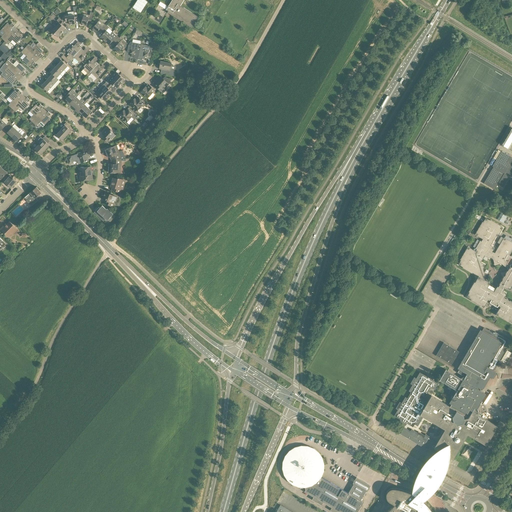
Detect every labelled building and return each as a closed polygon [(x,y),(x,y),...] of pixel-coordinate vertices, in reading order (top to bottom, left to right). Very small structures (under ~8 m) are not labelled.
[(137,0),(133,7),(141,12),(148,1),(146,0),(137,0)] [(173,16),(192,28),(198,17),(180,6),(183,0),(211,0),(213,1),(214,0),(172,0),(166,10),(168,11),(167,12),(165,16),(171,20),(173,16)] [(74,12),(68,13),(68,16),(65,16),(65,18),(65,20),(65,22),(69,22),(69,25),(75,24),(75,19),(78,18),(76,7),(73,7),(74,12)] [(86,26),(88,21),(91,22),(93,13),(90,12),(89,18),(83,16),(81,25),(86,26)] [(55,27),(62,33),(66,29),(62,25),(64,23),(59,18),(57,21),(59,23),(55,27)] [(96,33),(99,29),(102,31),(106,26),(100,20),(97,23),(91,29),(96,33)] [(5,41),(13,33),(10,30),(14,25),(12,23),(10,25),(7,23),(1,30),(5,33),(1,38),(5,41)] [(102,31),(104,33),(100,37),(105,41),(110,35),(106,31),(109,28),(106,26),(102,31)] [(62,33),(55,27),(51,31),(49,29),(47,31),(52,36),(54,34),(58,37),(62,33)] [(18,45),(20,43),(22,41),(20,39),(22,37),(20,35),(22,33),(20,30),(15,35),(13,33),(5,41),(8,45),(11,42),(14,46),(17,43),(18,45)] [(109,45),(112,41),(115,43),(119,38),(113,32),(110,35),(105,41),(109,45)] [(117,53),(123,47),(125,48),(127,43),(122,39),(123,38),(121,36),(119,38),(115,43),(117,45),(113,49),(117,53)] [(25,48),(33,56),(36,54),(41,58),(43,56),(41,53),(43,51),(40,49),(43,46),(39,42),(33,49),(28,45),(25,48)] [(138,59),(140,48),(141,44),(131,42),(128,46),(127,52),(130,52),(130,54),(132,54),(131,57),(135,57),(135,59),(138,59)] [(0,45),(0,48),(4,53),(1,55),(6,60),(9,57),(5,52),(9,49),(3,43),(0,45)] [(141,44),(140,48),(138,59),(141,60),(141,59),(145,59),(145,57),(147,57),(148,56),(150,56),(152,47),(141,44)] [(67,63),(81,49),(79,46),(78,48),(75,45),(73,47),(72,45),(67,51),(69,53),(67,55),(68,55),(66,58),(63,55),(61,57),(67,63)] [(31,59),(33,56),(25,48),(21,52),(26,56),(22,60),(29,66),(31,64),(33,66),(36,63),(31,59)] [(81,49),(67,63),(69,65),(72,62),(73,60),(77,64),(78,62),(80,63),(85,57),(84,56),(85,54),(82,52),(83,51),(81,49)] [(58,65),(64,70),(68,66),(60,59),(61,60),(60,61),(59,60),(58,62),(60,63),(58,65)] [(5,64),(8,67),(17,75),(19,72),(24,77),(26,74),(24,72),(26,70),(19,63),(16,67),(11,63),(8,60),(5,64)] [(86,75),(87,76),(98,64),(96,62),(95,63),(92,60),(90,62),(89,61),(83,66),(85,68),(82,71),(86,74),(86,75)] [(160,61),(159,69),(161,70),(160,74),(174,76),(175,71),(170,70),(171,64),(160,61)] [(14,77),(17,75),(8,67),(5,64),(4,63),(3,66),(0,69),(0,70),(3,73),(5,71),(9,75),(5,78),(12,85),(14,82),(17,84),(19,82),(14,77)] [(98,64),(87,76),(88,77),(89,77),(91,77),(93,79),(93,81),(93,82),(96,84),(100,79),(98,77),(102,73),(100,72),(102,70),(99,67),(100,66),(98,64)] [(53,68),(60,74),(64,70),(58,65),(56,67),(55,66),(54,67),(54,68),(53,67),(53,68)] [(56,78),(57,78),(60,74),(53,68),(53,69),(52,68),(51,70),(52,71),(50,73),(52,74),(56,78)] [(123,74),(118,69),(116,72),(118,74),(114,78),(121,84),(125,80),(121,76),(123,74)] [(48,78),(54,84),(58,80),(57,78),(56,78),(52,74),(50,76),(49,75),(48,76),(49,77),(48,77),(47,77),(48,78)] [(165,76),(163,79),(160,76),(155,82),(157,84),(154,86),(163,94),(166,90),(164,88),(173,79),(167,78),(165,76)] [(51,88),(54,84),(48,78),(47,79),(47,78),(46,79),(47,80),(45,82),(51,88)] [(111,87),(113,85),(117,88),(121,84),(114,78),(113,80),(110,78),(108,80),(106,82),(111,87)] [(45,82),(43,84),(42,83),(41,84),(41,85),(40,85),(47,92),(51,88),(45,82)] [(106,82),(104,85),(100,89),(102,91),(109,97),(113,93),(109,89),(111,87),(106,82)] [(147,87),(146,87),(146,86),(144,88),(141,92),(147,98),(153,93),(152,93),(155,90),(149,85),(147,87)] [(67,103),(69,104),(76,97),(79,95),(77,94),(72,89),(65,97),(67,98),(66,99),(68,102),(67,103)] [(12,109),(20,100),(17,98),(22,93),(19,90),(17,93),(15,91),(8,98),(12,101),(8,105),(12,109)] [(105,101),(109,97),(102,91),(99,95),(96,93),(94,95),(99,100),(101,98),(105,101)] [(76,97),(69,104),(71,106),(72,105),(74,107),(80,100),(76,97)] [(135,98),(134,99),(129,104),(137,111),(142,106),(142,105),(144,103),(138,97),(136,99),(135,98)] [(23,102),(20,100),(12,109),(16,112),(20,108),(23,111),(30,104),(27,102),(30,100),(27,98),(23,102)] [(84,105),(86,103),(85,101),(82,98),(80,100),(74,107),(76,109),(75,110),(77,112),(84,104),(84,105)] [(30,125),(33,123),(41,114),(38,112),(43,107),(40,104),(38,107),(36,105),(29,111),(33,115),(29,119),(31,121),(29,124),(30,125)] [(84,104),(77,112),(79,113),(80,112),(82,114),(88,108),(84,105),(84,104)] [(94,109),(93,108),(91,111),(88,108),(82,114),(86,118),(94,109)] [(125,111),(124,110),(119,116),(126,123),(131,117),(134,115),(127,109),(125,111)] [(44,116),(41,114),(33,123),(37,126),(39,124),(43,127),(44,125),(45,125),(51,118),(49,116),(51,114),(48,112),(44,116)] [(6,129),(11,124),(9,122),(6,124),(2,120),(0,121),(0,129),(1,130),(0,130),(0,131),(4,127),(6,129)] [(60,130),(66,136),(71,131),(72,132),(69,129),(71,127),(66,122),(64,125),(65,126),(60,130)] [(12,137),(17,131),(13,127),(13,126),(11,124),(6,129),(9,131),(6,134),(7,133),(12,137)] [(107,143),(110,139),(111,140),(115,135),(111,132),(112,131),(108,127),(101,133),(104,136),(105,135),(106,137),(104,139),(107,143)] [(502,145),(508,149),(511,140),(511,128),(502,145)] [(62,140),(66,136),(60,130),(56,135),(55,134),(53,136),(61,143),(63,141),(63,142),(63,141),(62,140)] [(22,135),(17,131),(12,137),(16,141),(15,142),(16,143),(20,138),(22,140),(27,135),(25,133),(22,135)] [(43,140),(39,144),(45,150),(49,145),(50,146),(48,144),(50,141),(44,137),(42,139),(43,140)] [(45,150),(39,144),(35,149),(34,148),(32,150),(36,155),(38,153),(42,156),(41,155),(45,150)] [(121,159),(116,145),(105,149),(108,158),(110,157),(111,160),(121,159)] [(67,158),(69,164),(73,163),(73,162),(77,160),(78,164),(81,164),(81,163),(88,161),(87,157),(89,157),(87,150),(78,154),(71,157),(71,156),(67,158)] [(511,175),(511,157),(501,151),(492,167),(494,168),(485,184),(495,190),(499,183),(505,186),(511,175)] [(108,173),(120,173),(121,159),(111,160),(111,164),(109,164),(108,173)] [(92,179),(91,167),(79,168),(80,181),(92,179)] [(10,176),(9,178),(7,176),(5,178),(7,180),(5,182),(8,185),(7,186),(10,188),(16,181),(13,178),(10,176)] [(120,193),(121,190),(120,189),(122,179),(118,178),(117,179),(113,178),(110,187),(112,188),(112,191),(120,193)] [(41,192),(37,187),(24,198),(32,206),(38,201),(35,198),(38,195),(39,195),(38,195),(41,192)] [(102,199),(106,201),(104,204),(106,205),(110,206),(113,207),(117,197),(105,192),(102,199)] [(102,206),(100,208),(99,207),(94,213),(103,221),(106,219),(107,221),(113,214),(107,209),(106,210),(102,206)] [(501,213),(497,219),(503,222),(507,216),(501,213)] [(500,307),(495,315),(508,322),(509,322),(511,323),(511,301),(504,297),(506,294),(503,291),(505,287),(509,290),(511,285),(511,242),(503,238),(494,253),(492,252),(494,248),(491,246),(496,236),(497,237),(503,228),(500,226),(500,225),(490,220),(485,218),(483,222),(482,222),(474,235),(482,239),(481,241),(480,241),(475,249),(476,249),(475,251),(467,247),(460,260),(461,260),(458,265),(463,267),(462,268),(472,274),(472,273),(478,277),(475,282),(474,282),(468,292),(469,292),(466,297),(471,299),(470,300),(483,308),(488,300),(490,301),(489,303),(497,307),(498,306),(500,307)] [(0,229),(8,237),(11,234),(13,235),(18,229),(10,222),(7,225),(6,224),(0,229)] [(425,446),(435,452),(443,456),(444,454),(449,457),(450,458),(453,459),(462,443),(463,441),(466,437),(465,436),(466,434),(473,438),(486,445),(497,426),(489,421),(482,417),(483,415),(478,412),(477,409),(480,404),(486,394),(477,389),(478,387),(481,389),(483,388),(490,377),(492,378),(495,372),(493,371),(500,360),(510,343),(509,340),(495,332),(494,334),(484,328),(482,331),(480,330),(457,368),(459,369),(457,373),(464,376),(460,378),(455,375),(448,371),(446,373),(444,372),(440,378),(439,380),(445,384),(452,387),(448,394),(453,396),(449,403),(451,404),(450,406),(431,395),(427,402),(419,397),(421,395),(425,397),(430,387),(435,390),(438,383),(432,380),(434,378),(428,375),(427,374),(426,376),(420,372),(416,379),(414,377),(410,384),(412,385),(409,391),(411,392),(407,398),(405,397),(401,403),(399,402),(396,409),(398,410),(394,416),(400,420),(399,422),(405,426),(407,424),(413,427),(415,424),(418,426),(423,417),(444,429),(437,441),(425,434),(425,436),(418,432),(418,433),(411,429),(410,431),(404,428),(400,434),(424,448),(425,446)] [(443,343),(436,356),(451,365),(459,352),(443,343)] [(507,350),(501,361),(505,363),(511,353),(507,350)] [(326,463),(325,458),(321,460),(321,459),(318,453),(313,450),(307,447),(301,447),(295,448),(290,452),(286,457),(284,462),(283,469),(285,475),(288,480),(293,484),(293,485),(299,487),(305,488),(305,490),(304,492),(313,497),(312,500),(321,505),(323,503),(331,508),(330,510),(332,511),(357,511),(363,502),(360,500),(366,491),(366,492),(370,487),(356,478),(353,484),(348,493),(347,492),(320,477),(322,471),(323,465),(322,464),(325,463),(326,463)] [(427,506),(426,504),(425,503),(424,502),(423,501),(425,500),(426,499),(428,497),(429,496),(431,494),(432,493),(434,491),(435,490),(437,488),(438,486),(439,485),(440,483),(441,481),(442,479),(443,477),(444,475),(445,473),(446,471),(446,469),(447,467),(448,465),(448,463),(448,461),(449,459),(449,457),(444,454),(443,456),(435,452),(433,453),(432,455),(431,455),(430,456),(429,458),(427,459),(426,461),(424,462),(423,464),(421,466),(421,468),(420,469),(419,471),(418,473),(417,475),(416,477),(415,479),(414,481),(414,483),(413,485),(413,487),(412,489),(412,491),(412,493),(410,493),(409,492),(407,491),(405,491),(404,490),(402,490),(401,489),(399,489),(398,489),(396,488),(394,488),(393,488),(392,488),(391,488),(390,489),(389,489),(388,490),(387,491),(387,492),(386,492),(386,493),(386,494),(386,495),(386,496),(386,497),(386,498),(387,499),(387,500),(388,500),(388,501),(389,501),(394,504),(390,509),(386,511),(431,511),(430,510),(429,508),(428,507),(427,506)]
